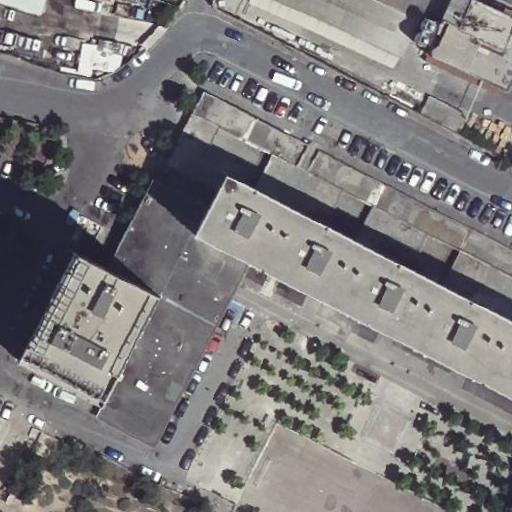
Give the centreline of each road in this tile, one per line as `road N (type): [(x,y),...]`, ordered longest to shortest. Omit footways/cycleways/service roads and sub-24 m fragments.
road 1 (residential): [(197,25),(511,189)]
road 2 (residential): [(0,95),(102,117),(138,91),(197,25)]
